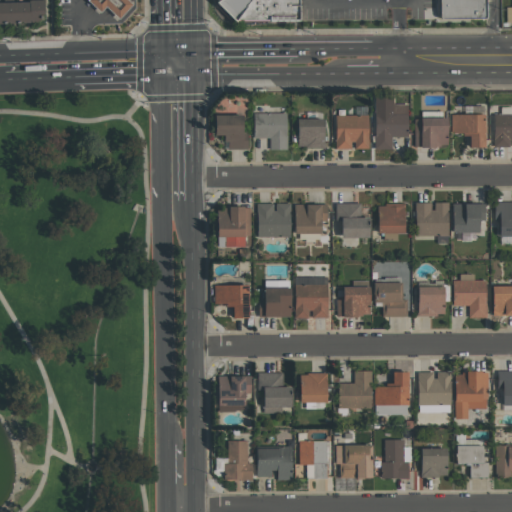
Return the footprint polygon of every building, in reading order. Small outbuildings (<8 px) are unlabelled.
[(126,0),(86,0),(99,12),(105,6),(118,19),(131,4),(126,0)] [(234,25),(215,8),(215,0),(298,0),(298,25),(234,25)] [(487,0),(487,22),(435,22),(435,0),(487,0)] [(0,1),(0,23),(42,23),(41,1),(0,1)] [(406,104),(393,104),(392,96),(373,97),(375,149),(391,149),(391,137),(407,137),(406,104)] [(285,113),(252,113),(253,138),(269,138),(269,149),(286,149),(285,113)] [(511,113),(492,114),(493,147),(510,146),(510,147),(511,146),(511,113)] [(368,149),(367,114),(334,115),(335,149),(352,149),(368,149)] [(484,147),(483,114),(450,115),(450,134),(469,134),(469,148),(484,147)] [(242,115),(214,115),(215,135),(225,135),(225,149),(247,149),(247,132),(242,132),(242,115)] [(446,117),(413,118),(414,147),(447,146),(446,117)] [(297,148),(324,147),(323,118),(296,119),(297,148)] [(511,201),(493,202),(494,219),(499,219),(499,244),(511,243),(511,201)] [(447,203),(432,202),(431,203),(414,202),(413,236),(447,237),(447,203)] [(256,237),(289,237),(289,203),(274,204),(274,203),(256,203),(256,237)] [(368,237),(368,217),(360,217),(359,203),(335,204),(335,220),(340,220),(340,238),(368,237)] [(320,233),(320,222),(326,222),(326,204),(294,204),(294,233),(320,233)] [(403,234),(404,204),(377,204),(377,232),(383,232),(382,240),(396,241),(397,234),(403,234)] [(249,246),(250,207),(217,207),(216,236),(225,236),(224,246),(249,246)] [(472,276),(452,276),(452,305),(468,305),(467,317),(484,318),(485,280),(472,280),(472,276)] [(327,284),(310,284),(310,278),(294,277),(293,318),(309,319),(309,317),(326,318),(327,284)] [(406,316),(406,300),(401,300),(401,282),(374,283),(374,303),(381,303),(381,317),(406,316)] [(248,318),(247,285),(213,285),(213,305),(231,305),(231,318),(248,318)] [(511,285),(493,286),(493,315),(511,315),(511,285)] [(443,286),(416,287),(417,315),(444,315),(443,286)] [(257,316),(289,317),(290,288),(263,287),(263,300),(258,300),(257,316)] [(335,300),(336,316),(368,315),(368,287),(342,287),(342,300),(335,300)] [(337,408),(370,408),(370,371),(353,371),(353,383),(337,383),(337,408)] [(511,371),(496,371),(497,390),(501,390),(502,406),(511,405),(511,371)] [(257,390),(262,390),(262,413),(279,413),(278,406),(290,406),(290,387),(282,387),(282,372),(256,372),(257,390)] [(407,404),(407,372),(391,372),(391,385),(373,386),(373,404),(407,404)] [(450,412),(449,372),(434,372),(417,372),(417,413),(450,412)] [(487,409),(486,372),(453,373),(454,419),(467,418),(467,409),(487,409)] [(325,373),(299,373),(299,402),(326,402),(325,373)] [(249,375),(217,376),(218,411),(244,411),(244,393),(250,393),(249,375)] [(405,405),(373,405),(374,415),(406,414),(405,405)] [(408,479),(409,447),(403,447),(403,440),(382,439),(381,478),(408,479)] [(225,479),(250,480),(251,463),(247,463),(247,441),(225,440),(225,479)] [(325,440),(297,441),(298,477),(326,476),(325,440)] [(370,445),(334,445),(334,464),(339,464),(339,478),(370,478),(370,445)] [(511,474),(511,445),(494,446),(495,478),(510,477),(510,474),(511,474)] [(487,477),(486,462),(482,463),(482,446),(455,447),(455,464),(468,464),(469,477),(487,477)] [(255,476),(274,476),(274,480),(291,480),(290,447),(255,448),(255,476)] [(420,448),(420,477),(446,477),(445,448),(420,448)]
